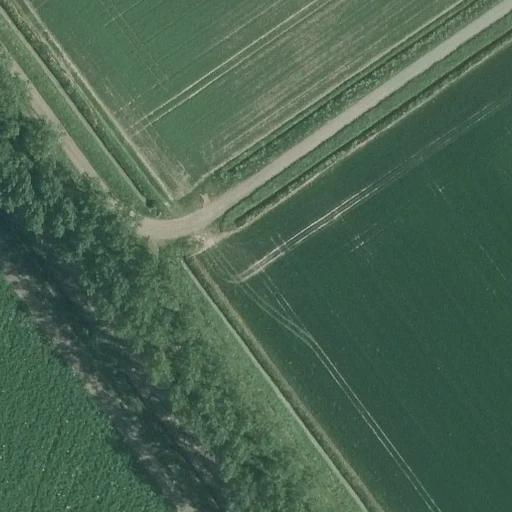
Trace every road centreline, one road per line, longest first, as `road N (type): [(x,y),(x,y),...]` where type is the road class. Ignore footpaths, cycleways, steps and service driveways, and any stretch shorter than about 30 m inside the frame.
road 1 (unclassified): [(154,232),(194,223),(511,7)]
road 2 (track): [(0,47),(119,209),(154,232)]
